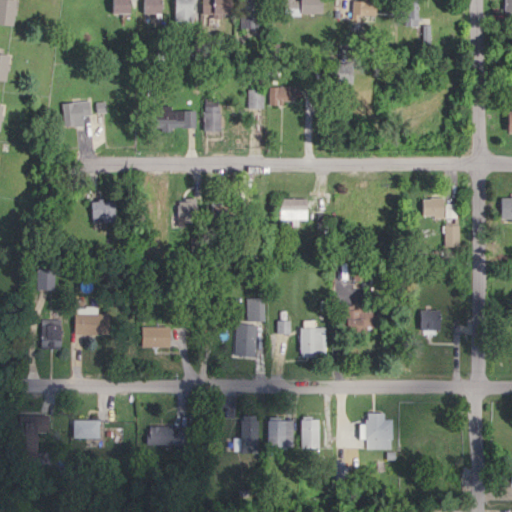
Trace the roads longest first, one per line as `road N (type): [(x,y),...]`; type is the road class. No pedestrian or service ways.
road 1 (residential): [(476,511),(476,0)]
road 2 (residential): [(511,388),(33,387)]
road 3 (residential): [(511,162),(93,159)]
